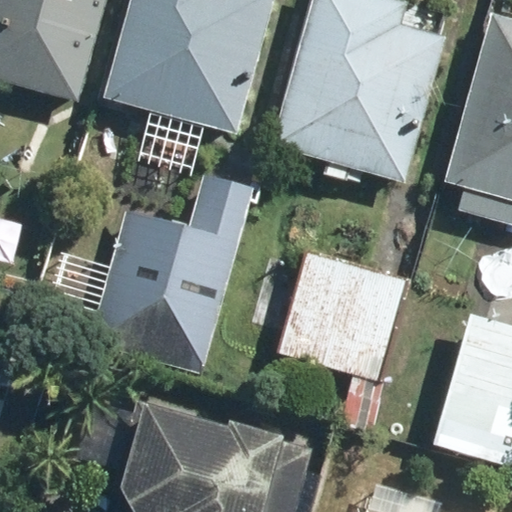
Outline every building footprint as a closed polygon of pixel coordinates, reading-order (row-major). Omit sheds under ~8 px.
[(0,0),(0,80),(85,104),(114,0),(0,0)] [(138,0),(112,94),(245,131),(281,0),(138,0)] [(418,5),(399,0),(320,0),(280,145),(413,181),(453,38),(412,27),(418,5)] [(511,16),(500,14),(453,181),(470,186),(464,208),(511,221),(511,16)] [(93,341),(204,373),(258,189),(207,174),(193,222),(131,210),(93,341)] [(416,279),(314,250),(283,355),(386,384),(416,279)] [(445,415),(473,314),(479,294),(419,278),(387,399),(445,415)] [(443,448),(511,466),(511,324),(479,316),(443,448)] [(273,511),(294,438),(143,397),(111,511),(273,511)] [(375,511),(441,511),(445,500),(383,483),(376,509),(375,511)]
